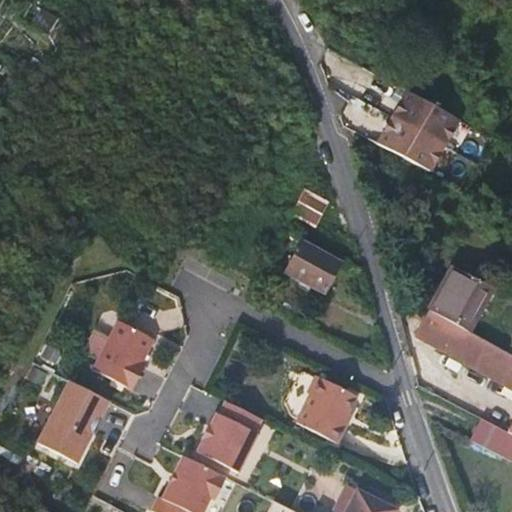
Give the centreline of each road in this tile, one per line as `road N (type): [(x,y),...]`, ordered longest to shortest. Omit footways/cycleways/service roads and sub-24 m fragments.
road 1 (residential): [(278,0),(342,158),(402,389)]
road 2 (residential): [(402,389),(224,304),(125,477)]
road 3 (residential): [(402,389),(449,511)]
